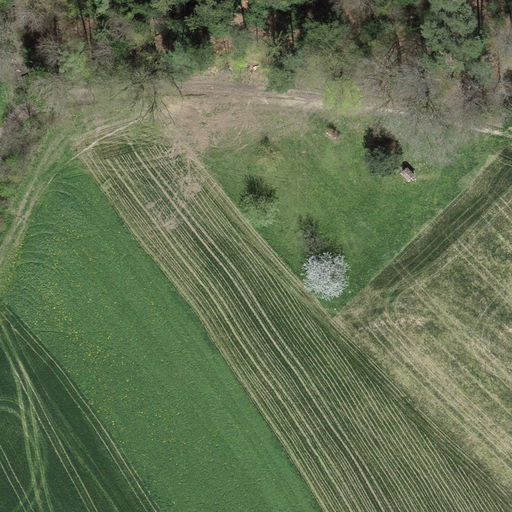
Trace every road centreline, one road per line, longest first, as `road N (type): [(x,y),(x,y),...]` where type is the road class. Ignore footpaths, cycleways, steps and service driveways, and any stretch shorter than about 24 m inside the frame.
road 1 (track): [(396,105),(191,93),(68,104),(7,131)]
road 2 (track): [(225,0),(261,30),(396,105)]
